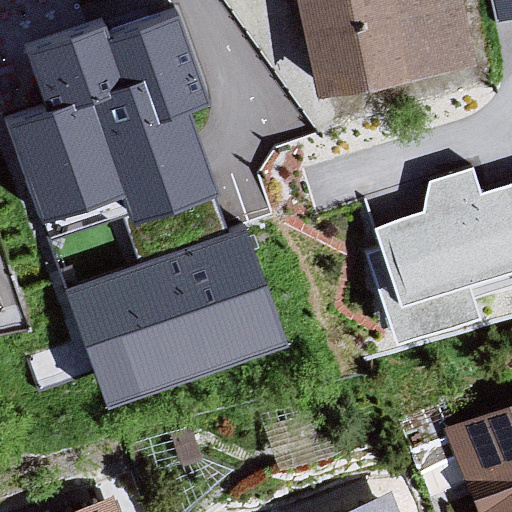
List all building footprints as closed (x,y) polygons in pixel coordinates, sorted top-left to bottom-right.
[(456,0),(310,0),(330,91),(470,62),(456,0)] [(511,15),(511,0),(496,0),(500,18),(511,15)] [(107,26),(25,54),(47,115),(9,128),(42,222),(125,193),(133,217),(214,190),(187,111),(209,103),(179,17),(112,40),(107,26)] [(511,287),(511,183),(482,193),(474,166),(428,180),(423,212),(374,228),(380,248),(366,252),(396,345),(483,318),(476,298),(511,287)] [(276,342),(240,239),(76,296),(113,400),(276,342)] [(511,511),(511,409),(442,437),(471,511),(511,511)] [(387,511),(379,492),(331,511),(387,511)] [(121,511),(118,500),(84,511),(121,511)]
